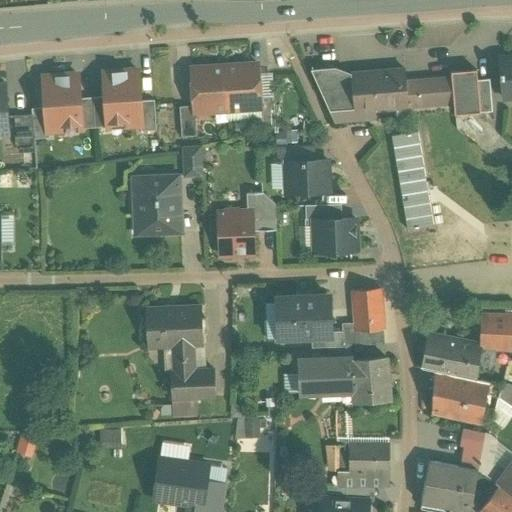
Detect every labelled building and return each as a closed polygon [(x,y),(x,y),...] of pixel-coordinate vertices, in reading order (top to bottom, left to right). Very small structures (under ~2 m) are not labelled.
[(511,57),(500,59),(501,73),(500,73),(503,98),(511,97),(511,57)] [(262,114),(257,58),(217,62),(222,118),(262,114)] [(222,118),(217,62),(176,65),(181,122),(222,118)] [(403,66),(341,70),(344,110),(406,106),(404,71),(403,66)] [(476,114),(472,66),(404,71),(406,106),(448,103),(449,116),(476,114)] [(143,68),(92,70),(95,131),(146,128),(143,68)] [(344,110),(341,70),(330,71),(311,72),(329,111),(344,110)] [(36,74),(30,74),(34,142),(81,139),(77,72),(36,74)] [(324,148),(272,151),(274,197),(327,194),(324,148)] [(196,150),(181,150),(181,177),(197,177),(196,150)] [(450,194),(451,195),(469,191),(462,163),(427,171),(433,198),(450,194)] [(176,177),(128,179),(131,238),(178,236),(176,177)] [(395,185),(400,206),(424,200),(419,181),(406,184),(406,183),(395,185)] [(460,233),(451,195),(450,194),(433,198),(424,200),(400,206),(411,252),(432,247),(431,240),(460,233)] [(251,208),(205,210),(208,263),(254,260),(251,208)] [(351,215),(302,216),(304,259),(352,257),(351,215)] [(380,286),(346,288),(348,335),(383,333),(380,286)] [(325,298),(270,300),(271,343),(326,341),(325,298)] [(203,305),(139,307),(140,357),(163,357),(165,412),(215,411),(214,375),(193,376),(192,357),(205,357),(203,305)] [(478,344),(423,335),(417,372),(472,381),(478,344)] [(347,353),(285,357),(288,403),(341,400),(342,405),(387,402),(384,358),(347,360),(347,353)] [(484,386),(431,377),(423,420),(477,429),(484,386)] [(511,384),(497,382),(489,423),(508,427),(511,404),(511,384)] [(234,452),(270,452),(270,418),(235,418),(234,452)] [(32,456),(37,432),(19,428),(14,452),(32,456)] [(459,429),(456,461),(476,463),(479,431),(459,429)] [(389,445),(338,444),(337,485),(347,485),(375,485),(389,485),(389,445)] [(208,465),(160,458),(154,500),(202,507),(208,465)] [(511,460),(496,483),(499,486),(511,495),(511,460)] [(471,511),(479,470),(429,462),(422,503),(460,510),(459,511),(471,511)] [(375,485),(347,485),(346,500),(368,501),(374,502),(375,485)] [(511,511),(511,495),(499,486),(478,511),(511,511)] [(346,500),(320,498),(319,511),(367,511),(368,501),(346,500)] [(224,511),(226,503),(209,501),(207,511),(224,511)]
